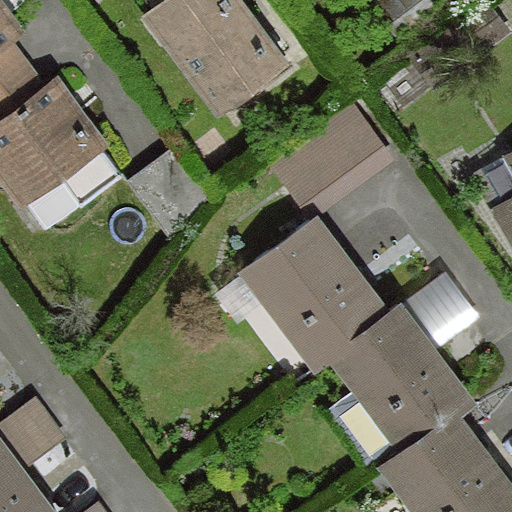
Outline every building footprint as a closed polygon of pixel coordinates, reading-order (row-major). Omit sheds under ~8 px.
[(219,104),(284,55),(242,0),(164,0),(149,11),(219,104)] [(381,0),(379,2),(404,36),(453,0),(381,0)] [(416,55),(435,82),(509,28),(489,2),(416,55)] [(0,115),(48,80),(13,40),(23,34),(0,3),(0,115)] [(48,80),(0,115),(0,164),(48,227),(121,169),(54,76),(48,80)] [(156,157),(128,177),(176,242),(214,191),(177,143),(156,157)] [(511,234),(511,150),(507,153),(511,161),(511,194),(495,204),(511,234)] [(334,351),(389,310),(319,216),(249,269),(318,363),(334,351)] [(389,310),(334,351),(405,447),(455,410),(473,397),(401,301),(389,310)] [(405,447),(385,461),(422,511),(511,511),(511,485),(455,410),(405,447)] [(0,511),(67,511),(0,424),(0,511)]
